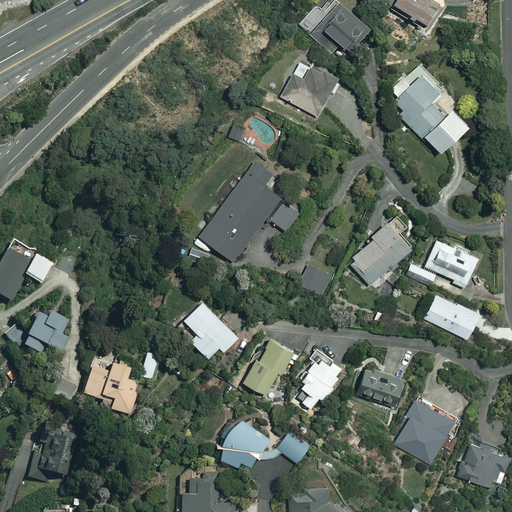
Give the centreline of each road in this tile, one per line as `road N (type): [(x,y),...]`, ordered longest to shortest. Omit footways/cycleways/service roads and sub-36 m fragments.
road 1 (residential): [(191,0),(101,72),(0,173)]
road 2 (trunk): [(126,0),(0,72)]
